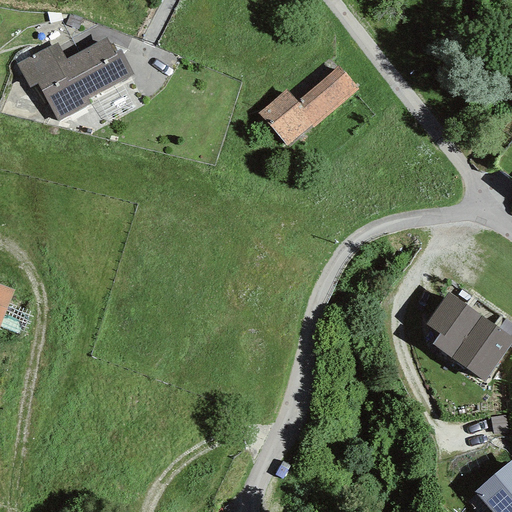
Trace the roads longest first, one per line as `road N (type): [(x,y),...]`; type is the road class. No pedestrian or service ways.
road 1 (residential): [(511,235),(476,218),(422,216),(370,229),(345,251),(317,301),(250,511)]
road 2 (track): [(451,215),(402,296),(396,329),(435,425),(454,437),(481,434)]
